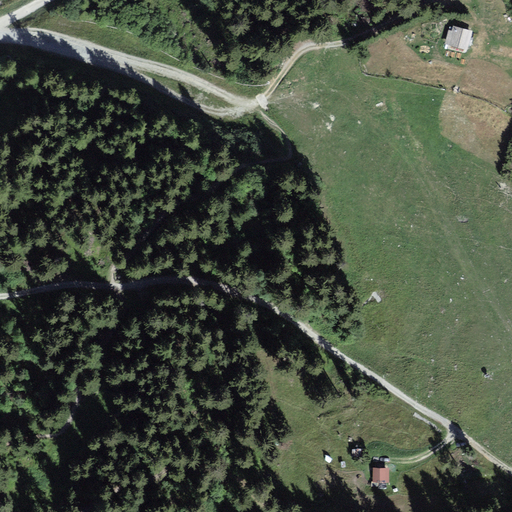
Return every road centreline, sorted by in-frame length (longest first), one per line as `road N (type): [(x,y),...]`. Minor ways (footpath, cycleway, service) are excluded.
road 1 (track): [(511,476),(270,312),(194,282),(119,281),(0,297)]
road 2 (track): [(255,109),(166,71),(0,37)]
road 3 (track): [(421,0),(340,45),(303,49),(255,109)]
